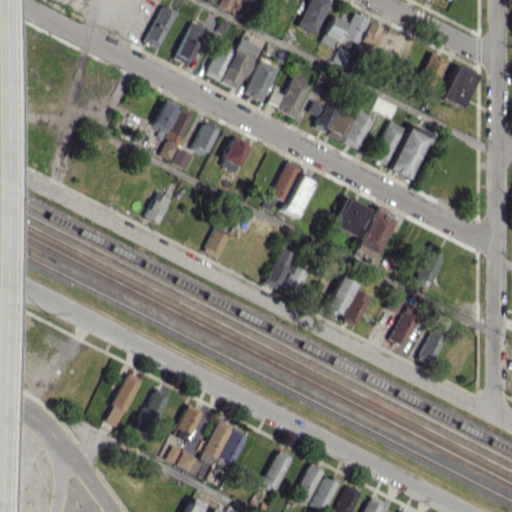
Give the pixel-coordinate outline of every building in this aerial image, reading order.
[(216,0),(214,5),(226,10),(230,0),(216,0)] [(310,34),(328,0),(327,0),(304,0),(292,24),(310,34)] [(155,48),(170,10),(156,4),(140,42),(155,48)] [(354,43),(364,18),(348,11),(338,36),(354,43)] [(343,21),(329,14),(316,40),(330,48),(343,21)] [(378,27),(364,20),(355,40),(368,46),(378,27)] [(200,27),(185,21),(171,59),(187,64),(200,27)] [(251,54),(233,45),(215,80),(233,89),(251,54)] [(213,54),(210,53),(199,73),(213,79),(227,52),(217,47),(213,54)] [(443,59),(426,51),(411,82),(429,91),(443,59)] [(272,66),(254,59),(240,93),(258,101),(272,66)] [(454,107),(470,74),(451,64),(435,97),(454,107)] [(306,80),(288,74),(280,94),(268,89),(262,104),(292,115),(306,80)] [(392,105),(373,96),(367,108),(386,117),(392,105)] [(161,131),(173,104),(160,98),(148,124),(161,131)] [(309,124),(322,130),(331,110),(308,100),(304,110),(314,114),(309,124)] [(188,111),(175,106),(155,154),(167,159),(175,137),(178,138),(188,111)] [(337,140),(347,118),(333,111),(322,133),(337,140)] [(339,143),(355,148),(365,118),(349,113),(339,143)] [(368,159),(380,164),(396,125),(384,120),(368,159)] [(201,154),(214,130),(199,122),(186,146),(201,154)] [(384,169),(404,178),(424,131),(404,123),(384,169)] [(215,163),(230,172),(246,144),(230,135),(215,163)] [(166,162),(181,168),(188,154),(174,147),(166,162)] [(261,207),(267,209),(271,197),(281,201),(295,164),(280,159),(261,207)] [(278,210),(292,217),(309,180),(295,173),(278,210)] [(165,197),(150,191),(140,216),(155,223),(165,197)] [(364,208),(341,198),(329,226),(353,236),(364,208)] [(389,219),(380,215),(383,209),(372,204),(350,249),(369,258),(389,219)] [(223,232),(209,227),(199,251),(213,257),(223,232)] [(290,253),(276,247),(259,283),(272,289),(290,253)] [(437,258),(421,253),(412,282),(427,287),(437,258)] [(276,287),(290,294),(301,271),(287,264),(276,287)] [(321,307),(337,314),(352,283),(336,276),(321,307)] [(353,325),(364,294),(349,289),(338,320),(353,325)] [(400,299),(390,293),(382,307),(392,313),(400,299)] [(412,317),(397,311),(385,340),(401,346),(412,317)] [(427,364),(440,336),(425,330),(412,357),(427,364)] [(100,420),(113,426),(136,377),(123,371),(100,420)] [(165,394),(150,387),(135,418),(150,425),(165,394)] [(169,434),(185,439),(194,412),(179,407),(169,434)] [(178,450),(172,464),(201,478),(227,424),(214,418),(194,458),(178,450)] [(227,467),(241,436),(226,430),(212,460),(227,467)] [(161,458),(170,462),(176,448),(167,444),(161,458)] [(272,489),(287,455),(272,449),(258,483),(272,489)] [(303,505),(317,470),(303,464),(289,499),(303,505)] [(332,481),(318,476),(306,505),(320,511),(332,481)] [(330,509),(338,511),(347,511),(356,493),(339,487),(330,509)] [(376,511),(381,503),(367,495),(357,511),(376,511)] [(205,506),(203,511),(195,511),(199,501),(185,496),(179,511),(216,511),(217,511),(205,506)]
